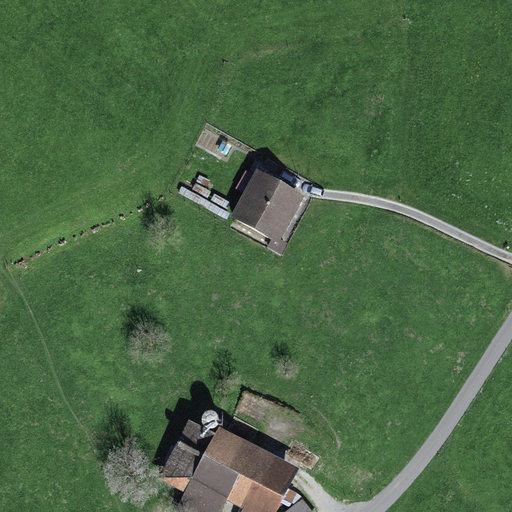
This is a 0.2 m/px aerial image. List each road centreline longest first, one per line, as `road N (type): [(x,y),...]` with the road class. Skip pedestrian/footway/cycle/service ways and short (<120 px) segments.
road 1 (track): [(273,169),(317,193),(376,201),(511,258)]
road 2 (residential): [(511,321),(424,456),(373,511)]
